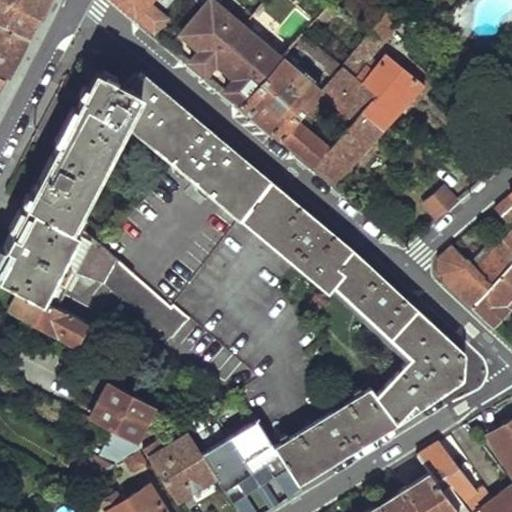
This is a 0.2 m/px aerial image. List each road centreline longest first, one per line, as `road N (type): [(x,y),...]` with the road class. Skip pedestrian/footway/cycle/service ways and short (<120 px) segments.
road 1 (residential): [(78,0),(405,263)]
road 2 (residential): [(511,378),(295,511)]
road 3 (tertiary): [(0,141),(73,0)]
road 4 (residential): [(405,263),(511,364)]
road 5 (residential): [(405,263),(511,170)]
